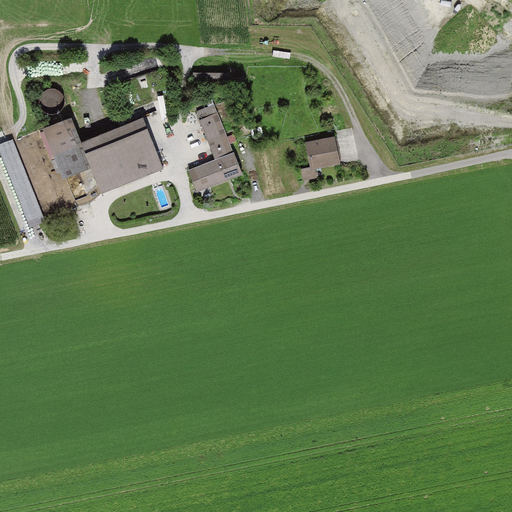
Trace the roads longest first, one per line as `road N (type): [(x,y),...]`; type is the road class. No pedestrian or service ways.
road 1 (track): [(48,157),(15,78),(21,51),(253,52),(303,57),(332,74),(386,180)]
road 2 (track): [(511,155),(0,257)]
